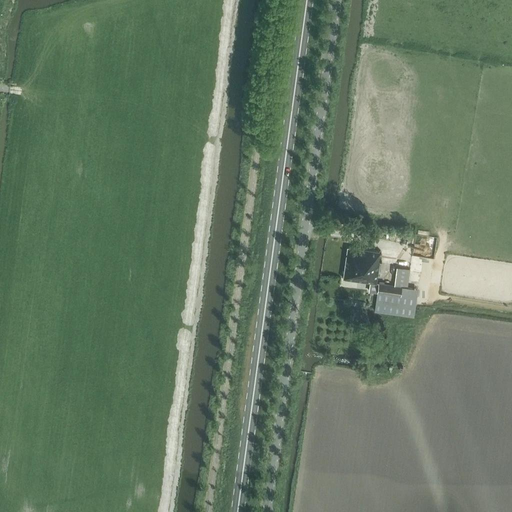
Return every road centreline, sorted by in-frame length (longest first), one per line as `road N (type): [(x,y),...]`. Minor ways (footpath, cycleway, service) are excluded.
road 1 (unclassified): [(268,511),(337,0)]
road 2 (primary): [(240,511),(308,0)]
